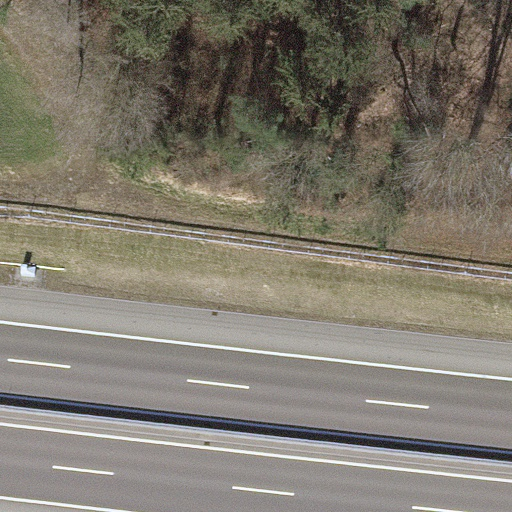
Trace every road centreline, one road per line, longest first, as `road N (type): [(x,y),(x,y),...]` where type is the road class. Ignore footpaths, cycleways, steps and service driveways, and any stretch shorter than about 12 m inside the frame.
road 1 (motorway): [(511,415),(0,359)]
road 2 (motorway): [(0,460),(457,511)]
road 3 (track): [(0,193),(243,219)]
road 4 (track): [(23,0),(91,111),(90,166),(72,198)]
